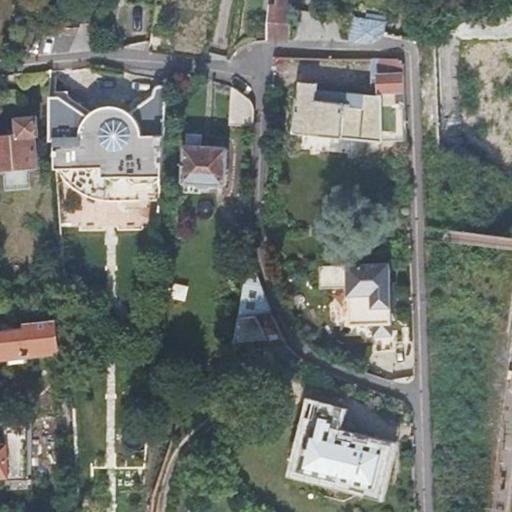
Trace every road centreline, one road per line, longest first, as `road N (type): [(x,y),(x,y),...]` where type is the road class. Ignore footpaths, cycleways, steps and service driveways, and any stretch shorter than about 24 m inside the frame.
road 1 (residential): [(422,396),(415,82),(404,48),(270,52),(254,83)]
road 2 (residential): [(422,396),(314,360),(285,331),(265,269),(264,149),(254,83)]
road 3 (residential): [(254,83),(83,59),(0,68)]
